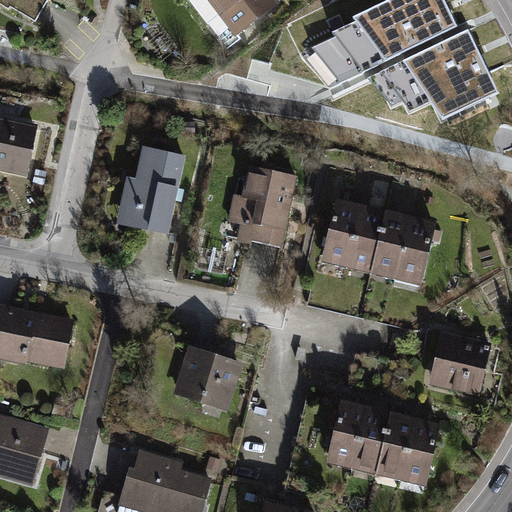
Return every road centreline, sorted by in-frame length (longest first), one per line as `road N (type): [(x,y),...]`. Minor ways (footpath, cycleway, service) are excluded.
road 1 (residential): [(120,0),(57,270)]
road 2 (residential): [(57,270),(286,319),(320,336)]
